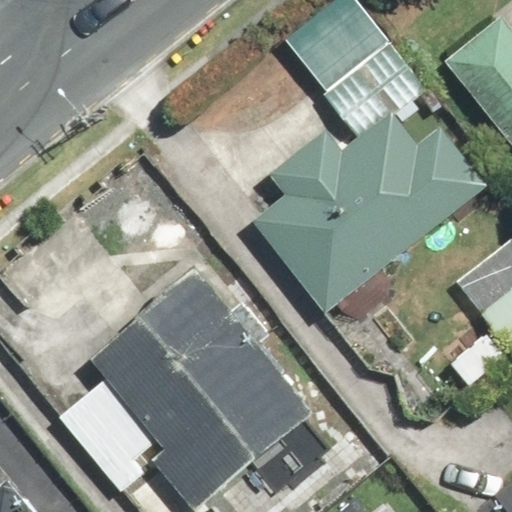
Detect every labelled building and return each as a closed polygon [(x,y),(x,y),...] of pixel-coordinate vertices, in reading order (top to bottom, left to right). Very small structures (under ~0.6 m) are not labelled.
[(376,143),(360,156),(345,136),(284,184),(299,204),(273,224),(343,314),(483,204),(507,185),(463,129),(439,147),(413,114),(450,86),(383,0),(351,0),(298,42),(376,143)] [(511,132),(511,22),(458,66),(511,132)] [(511,336),(511,242),(466,281),(511,336)] [(131,494),(161,469),(179,454),(227,511),(337,418),(274,344),(289,331),(241,274),(226,287),(214,272),(104,365),(116,379),(68,420),(131,494)] [(0,495),(0,511),(44,511),(19,480),(0,495)] [(511,511),(511,494),(491,511),(511,511)]
